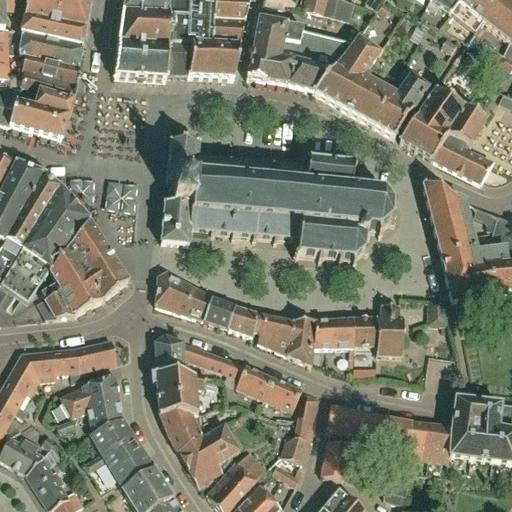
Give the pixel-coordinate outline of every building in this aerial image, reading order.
[(1,0),(0,0),(1,16),(14,17),(13,0),(1,0)] [(28,0),(20,41),(82,53),(90,0),(87,0),(28,0)] [(125,0),(122,17),(122,18),(118,50),(114,83),(166,87),(166,83),(180,83),(186,83),(187,83),(232,85),(239,50),(244,27),(249,4),(250,0),(125,0)] [(264,0),(264,2),(293,11),(297,0),(264,0)] [(327,0),(308,0),(304,16),(323,21),(329,1),(327,0)] [(385,4),(378,0),(370,0),(364,9),(376,17),(383,7),(385,4)] [(432,0),(427,9),(426,12),(434,17),(437,12),(450,19),(452,16),(458,9),(464,0),(432,0)] [(464,0),(458,9),(452,16),(476,35),(482,28),(483,26),(479,23),(498,0),(464,0)] [(511,10),(498,0),(479,23),(483,26),(482,28),(505,47),(508,49),(502,61),(510,66),(511,64),(511,10)] [(383,7),(376,17),(375,18),(382,23),(390,11),(383,7)] [(314,99),(351,49),(301,38),(302,33),(288,30),(280,28),(281,21),(260,17),(258,24),(246,86),(264,89),(265,88),(287,92),(286,92),(314,99)] [(0,72),(8,72),(7,59),(6,35),(6,34),(2,34),(0,33),(0,72)] [(24,63),(78,75),(82,53),(20,41),(21,39),(6,35),(7,59),(18,60),(18,62),(24,63)] [(357,42),(351,49),(314,99),(343,115),(364,83),(380,58),(357,42)] [(445,44),(440,52),(450,59),(455,51),(445,44)] [(496,69),(495,70),(508,79),(511,72),(511,67),(510,66),(502,61),(496,69)] [(23,82),(9,84),(8,72),(0,72),(0,97),(19,96),(19,95),(72,109),(75,91),(78,75),(24,63),(21,79),(24,79),(23,82)] [(395,99),(372,132),(393,144),(429,94),(402,77),(393,93),(391,97),(395,99)] [(364,83),(343,115),(364,127),(372,132),(395,99),(391,97),(393,93),(382,87),(380,91),(364,83)] [(72,109),(19,95),(19,96),(8,97),(8,106),(67,123),(72,109)] [(466,156),(468,153),(470,153),(485,128),(463,114),(433,96),(398,148),(431,167),(479,191),(482,186),(492,169),(466,156)] [(8,106),(8,97),(0,97),(0,128),(8,132),(8,134),(56,146),(60,147),(67,124),(67,123),(8,106)] [(199,149),(169,147),(165,189),(166,189),(173,189),(195,190),(196,161),(196,160),(198,160),(199,149)] [(195,190),(173,189),(171,211),(193,212),(194,212),(192,239),(209,240),(209,243),(213,243),(213,240),(231,241),(231,245),(234,245),(234,241),(251,243),(251,247),(255,247),(255,243),(272,244),(272,250),(276,250),(276,245),(298,247),(297,258),(292,263),(294,266),(300,262),(317,263),(317,268),(321,268),(321,263),(338,265),(338,270),(341,270),(342,265),(350,266),(352,271),(355,270),(354,265),(362,259),(367,262),(368,258),(364,255),(365,243),(364,241),(366,240),(366,238),(376,238),(378,243),(382,242),(380,236),(388,229),(393,232),(395,229),(390,226),(391,215),(396,213),(395,210),(390,211),(383,202),(386,197),(383,195),(379,200),(368,199),(368,194),(364,194),(364,199),(350,197),(352,195),(350,194),(353,175),(357,172),(355,169),(351,172),(331,169),(331,165),(328,165),(328,169),(308,167),(305,163),(302,165),(305,168),(305,170),(302,170),(301,174),(284,172),(284,168),(281,168),(280,172),(263,170),(263,166),(259,166),(259,171),(241,169),(241,165),(238,165),(238,168),(220,167),(220,162),(217,162),(216,167),(199,166),(198,161),(196,161),(195,190)] [(0,196),(14,168),(13,168),(0,164),(0,196)] [(14,168),(0,196),(0,246),(42,179),(14,168)] [(0,246),(0,288),(0,289),(21,255),(60,194),(42,179),(0,246)] [(511,296),(511,228),(495,222),(489,247),(491,254),(475,256),(463,209),(463,208),(423,191),(422,194),(441,265),(444,278),(445,281),(444,281),(450,305),(451,308),(493,298),(511,296)] [(21,255),(0,289),(2,290),(30,308),(48,278),(84,221),(60,194),(21,255)] [(164,249),(208,252),(209,240),(192,239),(193,212),(171,211),(166,210),(166,209),(165,209),(161,247),(160,247),(160,249),(164,249)] [(45,305),(36,310),(45,325),(45,326),(55,325),(74,323),(103,308),(103,307),(129,288),(110,259),(89,226),(84,221),(48,278),(55,289),(40,298),(45,305)] [(156,290),(154,312),(202,327),(211,305),(212,303),(184,288),(180,286),(166,278),(157,283),(156,290)] [(202,327),(225,335),(234,313),(211,305),(212,303),(211,305),(202,327)] [(427,304),(426,330),(450,332),(440,305),(427,304)] [(354,324),(353,352),(375,352),(375,361),(401,363),(402,323),(399,323),(399,313),(380,311),(379,323),(374,323),(353,324),(354,324)] [(234,313),(225,335),(227,335),(251,344),(252,339),(257,320),(235,313),(234,313)] [(257,320),(252,339),(255,339),(258,340),(256,349),(285,362),(285,361),(291,327),(289,327),(279,325),(262,321),(259,320),(257,320)] [(313,327),(312,355),(347,354),(348,363),(346,363),(347,372),(352,372),(352,364),(352,363),(352,354),(353,354),(353,352),(354,324),(313,327)] [(291,327),(285,361),(311,372),(312,355),(313,327),(312,327),(291,327)] [(164,342),(154,348),(156,379),(173,380),(184,377),(184,367),(206,374),(224,380),(226,381),(232,367),(228,365),(183,349),(164,342)] [(77,354),(81,378),(116,370),(111,346),(80,354),(77,354)] [(77,354),(21,360),(39,387),(56,385),(56,381),(69,379),(70,388),(79,385),(79,378),(81,378),(77,354)] [(21,360),(0,396),(0,410),(15,419),(14,420),(22,425),(26,418),(18,413),(26,400),(30,403),(38,387),(39,387),(21,360)] [(232,367),(226,381),(238,387),(235,393),(264,405),(273,384),(244,372),(232,367)] [(156,379),(154,378),(158,420),(158,421),(158,420),(200,419),(198,396),(202,397),(205,381),(193,379),(193,382),(173,380),(156,379)] [(81,394),(59,403),(62,408),(60,409),(67,419),(68,418),(72,424),(86,418),(86,409),(118,400),(115,381),(108,384),(108,383),(88,390),(80,393),(81,394)] [(273,384),(264,405),(292,417),(301,396),(273,384)] [(118,400),(86,409),(86,418),(92,440),(121,424),(118,400)] [(305,409),(304,413),(317,415),(319,405),(306,400),(305,409)] [(450,432),(449,463),(511,470),(511,411),(454,405),(451,427),(450,432)] [(0,410),(0,459),(7,446),(1,443),(14,420),(15,419),(0,410)] [(328,439),(320,481),(344,486),(346,471),(354,472),(357,456),(390,463),(383,496),(384,497),(382,504),(386,508),(400,511),(402,502),(405,503),(409,464),(413,427),(411,427),(410,427),(331,412),(325,438),(328,439)] [(315,427),(317,415),(304,413),(302,423),(315,427)] [(200,419),(158,420),(168,445),(175,457),(206,439),(201,430),(206,427),(201,419),(200,419)] [(283,447),(279,463),(302,469),(303,470),(311,446),(315,427),(302,423),(297,423),(292,447),(283,447)] [(74,433),(70,424),(54,430),(58,439),(74,433)] [(92,440),(88,442),(100,461),(91,466),(96,473),(105,468),(103,465),(134,445),(121,424),(92,440)] [(413,427),(409,464),(428,466),(430,430),(413,427)] [(206,439),(175,457),(178,461),(193,484),(215,471),(239,456),(223,429),(206,439)] [(430,430),(428,466),(448,468),(449,463),(450,432),(430,430)] [(47,440),(41,449),(49,455),(55,446),(47,440)] [(10,442),(7,446),(0,459),(0,466),(26,481),(43,464),(42,464),(41,463),(43,461),(35,456),(38,451),(24,443),(21,448),(10,442)] [(134,445),(103,465),(105,468),(121,494),(124,500),(157,478),(152,474),(134,445)] [(248,456),(238,467),(256,485),(267,474),(248,456)] [(27,482),(26,482),(45,511),(81,511),(82,511),(73,497),(67,501),(60,491),(63,489),(55,477),(52,479),(43,464),(26,481),(27,482)] [(235,465),(205,499),(214,511),(232,511),(256,485),(238,467),(235,465)] [(91,466),(83,470),(87,478),(96,473),(91,466)] [(276,471),(271,479),(278,483),(283,475),(276,471)] [(283,475),(278,483),(285,488),(290,480),(283,475)] [(157,478),(124,500),(131,511),(159,511),(173,505),(174,504),(166,492),(165,492),(157,478)] [(290,480),(285,488),(293,493),(298,484),(298,483),(293,481),(290,480)] [(260,511),(270,503),(265,496),(264,497),(259,490),(237,511),(260,511)] [(323,511),(357,511),(338,495),(323,511)] [(278,511),(270,503),(260,511),(278,511)]
